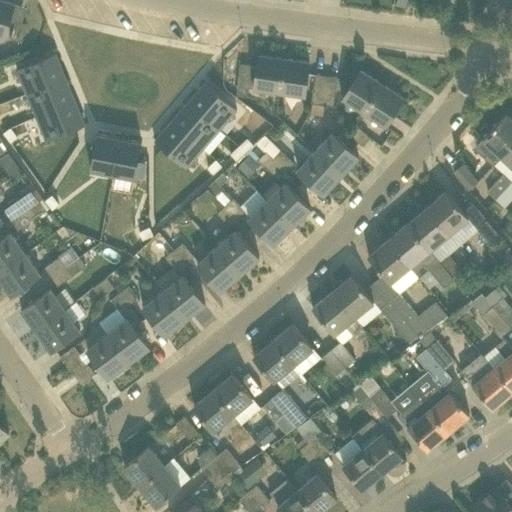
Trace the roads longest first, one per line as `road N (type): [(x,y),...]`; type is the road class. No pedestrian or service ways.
road 1 (residential): [(72,448),(214,349),(308,268),(450,112),(492,51)]
road 2 (residential): [(492,51),(151,0)]
road 3 (residential): [(389,511),(511,432)]
road 4 (residential): [(72,448),(0,347)]
